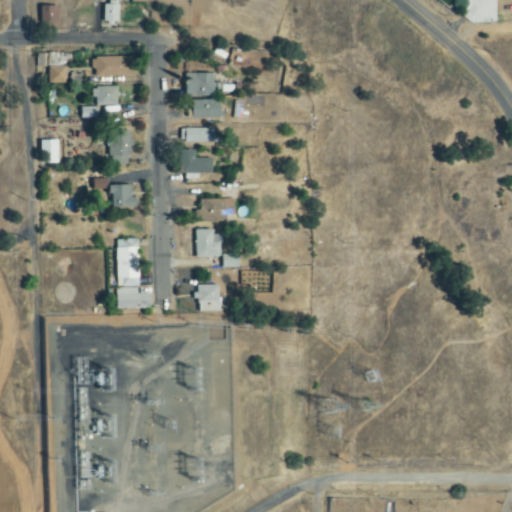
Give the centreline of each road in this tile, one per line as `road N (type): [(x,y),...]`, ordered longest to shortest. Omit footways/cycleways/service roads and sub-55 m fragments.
road 1 (residential): [(0,44),(305,39)]
road 2 (residential): [(152,43),(159,60),(164,309)]
road 3 (residential): [(260,511),(323,470),(511,477)]
road 4 (tertiary): [(511,111),(493,83),(399,0)]
